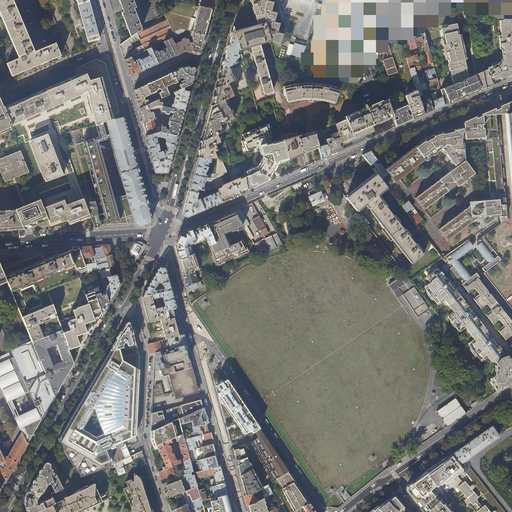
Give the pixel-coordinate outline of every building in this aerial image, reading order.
[(0,0),(0,14),(18,58),(6,63),(11,76),(61,55),(61,54),(55,43),(34,51),(12,0),(0,0)] [(84,26),(89,41),(98,39),(97,37),(97,35),(98,34),(95,26),(89,4),(88,0),(76,0),(83,23),(82,23),(82,27),(84,26)] [(119,0),(121,5),(124,12),(122,12),(131,37),(142,29),(139,19),(141,19),(140,15),(137,16),(134,8),(136,7),(134,0),(133,0),(119,0)] [(199,0),(198,7),(212,9),(214,1),(214,0),(199,0)] [(238,30),(235,31),(240,49),(251,46),(264,93),(273,91),(260,44),(271,41),(259,0),(251,0),(257,19),(258,19),(259,24),(238,30)] [(259,0),(271,41),(271,44),(274,43),(280,45),(283,33),(277,32),(280,23),(274,21),(277,12),(271,11),(274,2),(268,0),(259,0)] [(210,15),(212,9),(198,7),(179,3),(164,14),(174,37),(184,32),(187,31),(205,36),(207,29),(210,15)] [(44,17),(55,43),(61,54),(68,51),(50,10),(47,12),(44,13),(45,16),(46,16),(44,17)] [(150,25),(145,28),(145,27),(142,29),(131,37),(120,45),(121,50),(124,60),(131,57),(141,52),(151,48),(155,46),(160,44),(167,40),(174,37),(164,14),(158,18),(160,21),(152,25),(151,23),(150,24),(150,25)] [(402,30),(406,36),(423,24),(415,14),(408,19),(411,23),(402,30)] [(427,26),(432,23),(429,16),(423,19),(427,26)] [(511,23),(510,23),(509,22),(505,22),(505,20),(500,21),(501,36),(499,36),(500,48),(502,49),(503,58),(501,59),(499,63),(497,63),(495,62),(492,64),(493,65),(488,68),(488,69),(482,71),(485,88),(487,87),(511,76),(511,23)] [(468,77),(455,23),(446,25),(447,27),(439,29),(442,38),(441,38),(446,59),(447,59),(449,66),(451,66),(452,70),(450,70),(453,84),(440,90),(441,95),(444,106),(447,105),(479,91),(478,88),(479,88),(481,87),(481,90),(485,88),(482,71),(468,77)] [(241,52),(240,49),(235,31),(233,26),(229,40),(225,58),(224,61),(222,67),(221,70),(229,66),(236,62),(237,57),(238,57),(239,53),(238,53),(238,54),(237,54),(238,50),(239,50),(239,51),(239,52),(241,52)] [(187,31),(184,32),(185,34),(188,33),(190,34),(190,36),(192,37),(192,39),(193,41),(192,42),(192,43),(190,44),(191,46),(190,47),(192,47),(191,53),(194,53),(197,54),(200,52),(202,45),(205,36),(187,31)] [(185,34),(184,32),(174,37),(167,40),(175,56),(182,53),(184,52),(186,51),(191,53),(192,47),(190,47),(191,46),(190,44),(187,39),(186,40),(185,38),(181,40),(181,42),(175,45),(174,43),(172,40),(185,34)] [(420,35),(413,37),(414,43),(425,40),(422,32),(419,33),(420,35)] [(416,48),(414,43),(413,37),(413,36),(407,40),(410,49),(416,48)] [(175,56),(167,40),(160,44),(160,46),(164,44),(166,47),(166,49),(158,52),(157,51),(155,46),(151,48),(158,64),(167,59),(175,56)] [(158,64),(151,48),(141,52),(142,54),(147,51),(149,54),(149,56),(141,60),(139,59),(138,57),(135,59),(137,63),(141,72),(150,67),(158,64)] [(414,67),(415,67),(416,66),(415,64),(411,65),(411,63),(409,64),(409,62),(418,60),(416,54),(405,57),(409,69),(414,67)] [(141,72),(137,63),(134,64),(131,57),(124,60),(126,67),(128,75),(131,76),(136,74),(141,72)] [(390,76),(400,73),(394,57),(384,60),(390,76)] [(4,108),(10,122),(9,123),(10,125),(83,93),(83,92),(87,91),(96,124),(106,122),(113,120),(112,115),(119,111),(118,108),(114,95),(111,81),(106,65),(106,64),(97,59),(73,70),(75,75),(4,106),(4,108)] [(179,69),(171,73),(173,78),(175,77),(177,81),(178,80),(179,79),(181,77),(182,78),(183,79),(183,80),(180,81),(181,84),(179,85),(180,87),(178,88),(177,88),(178,90),(192,84),(193,77),(195,71),(193,67),(188,66),(186,66),(179,69)] [(229,66),(221,70),(220,75),(216,91),(211,106),(220,102),(229,98),(234,96),(228,82),(235,79),(229,66)] [(425,76),(435,73),(433,67),(424,70),(425,76)] [(173,78),(171,73),(163,77),(146,84),(151,94),(157,92),(157,90),(159,89),(159,88),(160,88),(161,89),(162,91),(159,92),(162,98),(167,96),(169,94),(166,88),(167,86),(173,83),(175,84),(175,83),(177,82),(177,81),(175,77),(173,78)] [(438,83),(435,73),(425,76),(428,86),(438,83)] [(416,76),(412,77),(414,85),(418,97),(421,96),(420,91),(426,89),(425,83),(418,85),(416,80),(417,80),(418,81),(424,79),(422,74),(416,76)] [(335,102),(340,88),(332,86),(328,84),(317,83),(310,83),(303,83),(297,83),(290,84),(283,86),(287,100),(293,99),(299,98),(305,98),(314,98),(320,98),(326,99),(331,101),(335,102)] [(151,94),(146,84),(140,87),(135,90),(133,93),(135,102),(137,109),(149,104),(147,99),(145,100),(144,97),(151,94)] [(189,94),(192,84),(178,90),(173,93),(170,94),(171,96),(174,94),(175,96),(173,104),(172,104),(171,108),(184,112),(186,104),(189,94)] [(414,85),(402,89),(406,101),(408,105),(409,111),(410,113),(412,118),(414,117),(416,116),(423,114),(420,102),(418,97),(414,85)] [(403,102),(406,101),(402,89),(401,86),(398,87),(399,90),(398,90),(399,93),(400,98),(401,98),(403,102)] [(444,106),(441,95),(439,95),(440,97),(436,98),(434,92),(431,93),(435,109),(444,106)] [(420,102),(423,114),(423,115),(429,112),(433,111),(429,97),(426,98),(427,100),(420,102)] [(162,98),(155,101),(153,102),(149,104),(137,109),(139,114),(141,124),(148,122),(148,121),(154,120),(156,120),(153,112),(149,113),(148,110),(149,109),(150,109),(150,110),(152,111),(156,109),(162,109),(162,106),(162,98)] [(212,112),(229,105),(228,104),(231,103),(229,98),(220,102),(211,106),(211,108),(210,111),(212,112)] [(387,100),(367,108),(372,125),(391,117),(393,116),(391,111),(387,100)] [(496,130),(495,114),(497,114),(499,114),(503,114),(505,114),(511,113),(511,100),(508,103),(502,105),(499,106),(499,108),(497,109),(495,110),(494,108),(491,110),(476,116),(476,118),(475,118),(475,117),(472,118),(463,122),(463,128),(464,138),(469,138),(470,136),(472,136),(472,139),(480,138),(480,140),(485,139),(484,134),(486,134),(486,138),(488,134),(495,133),(495,130),(496,130)] [(0,133),(11,129),(10,125),(9,123),(10,122),(4,108),(2,109),(0,103),(0,133)] [(212,112),(210,111),(206,128),(202,140),(223,132),(230,129),(227,122),(234,118),(229,105),(212,112)] [(366,139),(365,136),(375,132),(372,125),(367,108),(366,105),(364,105),(365,108),(334,121),(336,127),(342,146),(352,142),(353,145),(366,139)] [(407,112),(409,111),(408,105),(391,111),(393,116),(393,118),(396,117),(397,119),(394,120),(396,126),(405,123),(412,119),(412,118),(410,113),(407,114),(407,112)] [(169,121),(181,124),(184,112),(171,108),(164,106),(162,106),(162,109),(162,112),(165,113),(165,114),(168,115),(169,114),(169,112),(173,113),(172,115),(171,117),(170,117),(169,120),(169,121)] [(168,125),(169,120),(170,117),(171,117),(172,115),(173,113),(169,112),(169,114),(168,115),(165,114),(165,113),(162,112),(162,109),(156,109),(152,111),(150,110),(150,109),(149,109),(148,110),(149,113),(153,112),(156,120),(154,120),(155,126),(159,125),(161,126),(161,125),(165,126),(166,126),(165,128),(169,129),(169,127),(168,127),(169,125),(168,125)] [(127,130),(124,117),(113,120),(106,122),(110,134),(110,137),(114,149),(116,159),(117,159),(120,171),(119,171),(126,194),(132,216),(133,221),(133,223),(134,223),(135,223),(140,226),(149,224),(152,219),(151,216),(148,205),(145,194),(142,182),(139,172),(137,163),(134,154),(131,143),(127,130)] [(155,126),(154,120),(148,121),(148,122),(141,124),(143,130),(145,136),(161,132),(161,126),(159,125),(155,126)] [(179,131),(181,124),(169,121),(169,120),(168,125),(169,125),(168,127),(169,127),(169,129),(165,128),(166,126),(165,126),(161,125),(161,126),(161,132),(177,136),(179,131)] [(288,158),(283,141),(273,144),(273,143),(271,143),(269,137),(272,137),(268,125),(262,127),(263,128),(274,169),(278,161),(288,158)] [(321,127),(315,136),(317,143),(321,141),(320,138),(324,136),(323,131),(321,127)] [(327,143),(330,155),(332,154),(334,153),(343,149),(342,146),(336,127),(323,131),(324,136),(327,143)] [(248,175),(245,176),(245,177),(247,189),(251,188),(259,184),(267,181),(272,172),(274,169),(263,128),(250,133),(249,131),(242,133),(244,139),(241,140),(245,151),(260,146),(263,157),(258,166),(246,171),(248,175)] [(462,143),(461,133),(462,133),(462,128),(459,128),(456,129),(452,130),(442,132),(435,135),(431,136),(420,141),(421,142),(417,146),(415,147),(424,160),(431,169),(435,165),(429,157),(432,154),(435,152),(441,148),(456,167),(439,180),(448,192),(457,185),(458,187),(466,181),(466,179),(474,174),(464,161),(463,143),(462,143)] [(163,157),(173,153),(174,147),(177,136),(161,132),(145,136),(149,149),(152,162),(158,159),(163,157)] [(223,132),(202,140),(202,143),(201,146),(203,147),(204,148),(200,149),(199,151),(200,151),(202,158),(217,160),(216,164),(215,174),(215,178),(217,187),(217,189),(219,197),(222,202),(241,194),(244,193),(248,191),(247,189),(245,177),(239,179),(239,178),(223,185),(220,176),(227,173),(217,151),(227,148),(223,132)] [(314,132),(298,137),(302,152),(304,152),(310,150),(310,149),(312,148),(318,146),(317,143),(315,136),(314,132)] [(297,133),(282,137),(283,141),(288,158),(295,156),(295,155),(296,155),(300,154),(302,153),(302,152),(298,137),(297,133)] [(110,137),(110,134),(97,137),(93,138),(93,136),(84,138),(85,140),(84,141),(100,201),(91,204),(90,200),(84,200),(90,217),(93,216),(95,215),(98,225),(109,224),(126,222),(125,218),(128,217),(132,216),(126,194),(123,195),(114,198),(98,140),(110,137)] [(44,178),(46,182),(63,175),(47,135),(30,141),(31,144),(30,145),(43,179),(44,178)] [(505,208),(505,204),(506,204),(505,182),(502,182),(502,178),(504,178),(503,168),(501,168),(500,164),(503,163),(502,153),(501,154),(501,149),(502,149),(501,139),(498,140),(498,137),(496,137),(491,137),(495,192),(498,192),(498,198),(498,200),(488,201),(472,202),(472,204),(463,211),(471,223),(477,218),(477,219),(482,218),(481,216),(489,216),(499,215),(499,216),(500,224),(505,221),(507,220),(507,208),(505,208)] [(323,158),(330,155),(327,143),(318,147),(321,159),(323,158)] [(400,179),(424,160),(415,147),(389,166),(387,168),(385,169),(388,174),(395,182),(400,179)] [(0,159),(0,171),(3,180),(28,170),(20,151),(0,159)] [(373,169),(377,173),(381,179),(388,174),(385,169),(380,163),(379,164),(378,164),(378,163),(377,164),(376,163),(377,162),(376,161),(378,160),(371,151),(368,152),(362,155),(369,163),(371,165),(373,163),(376,167),(373,169)] [(169,166),(173,153),(163,157),(163,160),(159,161),(158,159),(152,162),(154,167),(155,173),(168,173),(169,166)] [(210,164),(216,164),(217,160),(202,158),(197,158),(196,162),(195,168),(194,171),(193,175),(205,178),(215,178),(215,174),(210,174),(207,176),(206,174),(209,164),(210,164)] [(406,187),(431,169),(424,160),(400,179),(406,187)] [(387,187),(381,179),(377,173),(346,197),(351,204),(356,210),(367,203),(413,263),(424,255),(378,194),(387,187)] [(205,178),(193,175),(191,182),(186,202),(182,213),(187,217),(213,206),(222,202),(219,197),(217,189),(215,189),(216,192),(214,193),(213,191),(206,194),(207,196),(200,199),(198,200),(196,199),(199,190),(203,191),(203,190),(204,190),(204,189),(205,184),(207,185),(213,183),(215,188),(217,187),(215,178),(205,178)] [(424,209),(448,192),(439,180),(431,185),(423,191),(415,198),(424,209)] [(423,191),(431,185),(429,182),(421,188),(423,191)] [(313,193),(310,184),(305,186),(308,194),(313,193)] [(309,196),(313,205),(325,200),(321,191),(309,196)] [(430,218),(454,200),(448,192),(424,209),(430,218)] [(345,209),(351,204),(346,197),(344,194),(338,199),(345,209)] [(63,200),(43,208),(50,226),(54,224),(56,224),(67,220),(69,225),(82,220),(86,218),(90,217),(83,199),(65,205),(63,200)] [(51,226),(50,226),(43,208),(40,200),(16,210),(23,227),(27,226),(30,225),(31,227),(33,227),(51,226)] [(402,205),(406,211),(413,206),(409,200),(402,205)] [(317,220),(324,217),(320,207),(313,210),(317,220)] [(23,227),(16,210),(0,211),(0,228),(5,228),(7,228),(9,227),(11,227),(12,228),(23,228),(23,227)] [(243,225),(241,222),(234,210),(231,212),(218,217),(207,222),(216,243),(216,244),(211,246),(214,253),(213,254),(213,255),(217,263),(218,265),(219,265),(225,262),(234,258),(241,254),(249,251),(247,246),(246,243),(245,243),(243,240),(230,246),(224,234),(223,233),(226,232),(227,233),(243,225)] [(447,241),(471,223),(463,211),(455,217),(447,223),(439,229),(447,241)] [(411,218),(416,224),(423,219),(418,213),(411,218)] [(447,223),(455,217),(453,214),(444,220),(447,223)] [(259,216),(252,220),(259,232),(262,231),(264,236),(269,233),(259,216)] [(247,218),(241,222),(243,225),(251,239),(254,238),(247,225),(250,224),(247,218)] [(209,246),(216,243),(207,222),(189,230),(180,234),(175,244),(175,245),(177,251),(179,259),(190,256),(190,255),(193,254),(195,253),(194,252),(193,252),(191,244),(193,243),(194,244),(204,240),(203,237),(204,237),(206,238),(208,241),(207,242),(209,246)] [(330,236),(333,241),(347,234),(345,229),(330,236)] [(282,244),(279,239),(276,233),(265,239),(261,241),(261,240),(254,244),(260,254),(266,251),(267,252),(282,244)] [(490,252),(493,249),(483,236),(477,240),(477,246),(476,247),(485,259),(489,255),(490,256),(492,254),(490,252)] [(143,246),(137,243),(135,244),(133,247),(131,250),(131,253),(137,256),(143,246)] [(98,245),(80,246),(83,256),(84,258),(94,255),(95,257),(94,257),(95,259),(112,254),(111,249),(109,244),(98,245)] [(68,247),(69,251),(73,260),(83,256),(80,246),(73,247),(68,247)] [(44,260),(41,253),(39,254),(14,264),(2,269),(7,281),(32,342),(44,337),(38,323),(57,315),(48,290),(79,278),(77,272),(73,260),(69,251),(62,254),(44,260)] [(112,254),(95,259),(95,261),(86,264),(87,268),(89,273),(99,271),(115,266),(113,260),(112,254)] [(199,269),(193,254),(190,255),(190,256),(179,259),(181,267),(183,275),(195,271),(200,270),(199,269)] [(83,256),(73,260),(77,272),(87,268),(83,256)] [(482,268),(485,272),(501,259),(498,256),(495,258),(493,256),(485,262),(486,263),(484,264),(484,265),(484,266),(482,268)] [(450,268),(457,278),(460,275),(461,277),(468,271),(465,268),(466,267),(462,262),(461,263),(458,259),(452,264),(453,266),(450,268)] [(465,301),(456,289),(455,290),(453,288),(454,286),(454,285),(448,277),(445,277),(443,275),(444,274),(442,271),(441,271),(434,263),(425,269),(429,275),(428,276),(431,280),(429,281),(430,282),(427,285),(430,288),(441,303),(444,300),(445,301),(446,301),(453,311),(449,314),(461,330),(466,327),(473,337),(473,338),(474,339),(470,341),(482,357),(484,359),(487,357),(488,358),(489,358),(492,361),(494,360),(496,363),(496,365),(497,367),(497,371),(495,372),(494,373),(496,375),(505,386),(511,380),(511,359),(510,357),(509,358),(507,355),(505,356),(501,350),(501,349),(499,346),(498,346),(497,345),(497,343),(497,341),(491,334),(488,333),(487,331),(478,318),(479,318),(475,313),(475,310),(473,308),(472,306),(470,306),(466,301),(465,301)] [(115,266),(99,271),(101,278),(105,277),(107,277),(117,274),(116,269),(115,266)] [(167,273),(166,267),(159,266),(151,281),(148,286),(142,296),(151,294),(172,290),(170,284),(167,273)] [(195,271),(183,275),(184,277),(185,283),(186,287),(198,282),(195,271)] [(221,276),(220,272),(204,279),(200,281),(198,282),(186,287),(188,292),(205,285),(204,283),(221,276)] [(477,278),(479,276),(476,273),(474,274),(473,274),(472,274),(470,275),(469,274),(462,279),(464,281),(461,284),(464,287),(477,278)] [(119,280),(117,274),(107,277),(109,283),(107,286),(105,277),(101,278),(103,285),(105,291),(105,292),(109,303),(116,292),(120,284),(119,280)] [(397,288),(409,280),(409,281),(410,280),(407,276),(406,277),(404,274),(388,284),(398,298),(402,295),(397,288)] [(464,287),(511,348),(511,323),(511,324),(511,323),(511,321),(490,295),(489,295),(488,294),(487,292),(488,292),(477,278),(464,287)] [(402,295),(418,317),(429,309),(409,281),(409,280),(397,288),(402,295)] [(441,303),(430,288),(427,285),(428,287),(426,289),(429,293),(430,293),(433,297),(433,299),(436,303),(439,301),(440,303),(441,303)] [(100,319),(103,314),(94,288),(94,287),(84,291),(88,303),(96,323),(100,319)] [(94,288),(103,314),(104,312),(105,310),(109,303),(105,292),(101,294),(99,287),(94,288)] [(175,308),(177,308),(175,303),(173,294),(172,290),(151,294),(156,313),(175,308)] [(156,313),(151,294),(142,296),(142,297),(141,302),(141,307),(144,315),(147,325),(162,321),(177,317),(176,313),(175,308),(156,313)] [(92,325),(96,323),(88,303),(77,307),(77,308),(73,310),(75,315),(59,321),(62,329),(73,358),(75,355),(82,343),(89,331),(92,325)] [(461,330),(449,314),(448,315),(448,317),(451,321),(452,320),(456,326),(455,326),(459,331),(460,331),(461,330)] [(180,326),(177,317),(162,321),(166,339),(182,335),(180,326)] [(166,339),(162,321),(147,325),(149,333),(152,343),(162,340),(166,339)] [(119,336),(110,350),(136,343),(133,333),(130,323),(127,322),(119,336)] [(73,361),(73,358),(62,329),(44,337),(32,342),(55,396),(58,391),(66,377),(70,370),(74,363),(73,361)] [(184,334),(182,335),(166,339),(167,340),(168,340),(170,348),(185,344),(187,344),(185,340),(184,334)] [(165,350),(162,340),(152,343),(148,344),(149,348),(150,354),(155,352),(165,350)] [(482,357),(470,341),(470,342),(471,344),(469,346),(472,350),(473,349),(477,354),(476,355),(480,360),(482,357)] [(51,402),(55,396),(32,342),(10,351),(11,352),(42,419),(44,415),(50,405),(51,402)] [(139,359),(139,357),(138,350),(136,343),(110,350),(105,359),(92,381),(86,392),(84,395),(88,397),(90,400),(89,401),(88,401),(87,398),(83,396),(78,405),(75,410),(64,430),(58,439),(62,442),(62,444),(62,446),(77,471),(78,471),(80,476),(108,465),(109,466),(111,466),(113,467),(116,466),(115,463),(126,458),(119,442),(136,435),(136,433),(137,407),(138,387),(139,371),(139,359)] [(189,361),(185,344),(170,348),(165,350),(155,352),(156,357),(155,357),(154,364),(154,371),(162,369),(189,361)] [(42,419),(11,352),(0,357),(0,358),(18,398),(25,396),(33,412),(26,415),(34,432),(38,426),(42,419)] [(18,398),(0,358),(0,385),(7,400),(8,403),(11,402),(18,398)] [(169,374),(176,398),(198,392),(195,382),(190,364),(189,361),(162,369),(164,375),(169,374)] [(505,386),(496,375),(494,373),(494,374),(495,375),(488,380),(497,391),(499,390),(505,386)] [(276,479),(288,472),(289,471),(276,452),(256,423),(234,390),(227,379),(223,382),(222,381),(216,385),(217,387),(220,392),(218,393),(245,433),(250,429),(252,432),(254,431),(257,436),(250,443),(267,473),(271,481),(276,479)] [(159,391),(160,395),(163,394),(160,383),(157,384),(158,387),(155,389),(153,389),(153,393),(155,392),(159,391)] [(7,400),(0,385),(0,387),(8,403),(7,400)] [(447,426),(466,413),(455,399),(437,411),(447,426)] [(174,420),(179,418),(202,408),(202,407),(200,400),(152,414),(151,431),(153,430),(172,421),(174,420)] [(472,409),(481,403),(480,400),(478,401),(477,400),(470,405),(472,409)] [(19,419),(11,402),(8,403),(14,417),(22,432),(24,429),(19,419)] [(14,417),(8,403),(21,433),(22,432),(14,417)] [(34,432),(26,415),(19,419),(24,429),(29,441),(32,435),(34,432)] [(153,430),(151,431),(150,438),(153,447),(171,439),(175,437),(176,437),(172,421),(153,430)] [(207,424),(198,427),(194,428),(195,430),(197,437),(209,434),(208,429),(207,424)] [(460,448),(451,454),(459,464),(465,460),(466,461),(467,460),(466,459),(470,456),(486,445),(491,441),(491,442),(493,442),(492,440),(498,436),(496,432),(497,432),(496,430),(495,431),(491,426),(482,433),(460,448)] [(0,488),(0,489),(11,472),(19,457),(25,447),(27,443),(22,432),(21,433),(4,462),(0,452),(0,488)] [(209,434),(197,437),(185,440),(186,446),(190,445),(191,450),(199,448),(198,441),(201,440),(202,441),(213,438),(212,436),(211,433),(209,434)] [(183,434),(178,436),(176,437),(175,437),(176,440),(177,440),(178,440),(184,461),(186,469),(184,470),(185,473),(184,474),(184,475),(184,476),(184,477),(185,477),(186,477),(187,480),(189,480),(191,488),(197,486),(194,474),(192,475),(191,472),(193,471),(191,462),(188,451),(186,446),(185,440),(183,434)] [(415,443),(417,447),(427,441),(424,437),(415,443)] [(159,471),(161,479),(175,473),(172,466),(181,462),(180,459),(177,461),(176,460),(176,458),(170,445),(169,445),(169,443),(172,442),(171,439),(153,447),(154,449),(158,448),(160,449),(159,450),(164,463),(166,464),(165,466),(162,467),(163,470),(159,471)] [(199,448),(191,450),(188,451),(191,462),(198,460),(215,455),(213,449),(212,444),(199,448)] [(245,454),(250,452),(248,449),(246,445),(244,444),(231,449),(233,455),(234,458),(235,458),(245,454)] [(143,454),(142,451),(133,455),(135,460),(143,456),(143,454)] [(250,452),(245,454),(253,468),(258,466),(254,460),(250,452)] [(245,454),(235,458),(238,466),(240,475),(253,468),(245,454)] [(490,511),(488,509),(492,506),(488,502),(482,506),(476,499),(482,494),(479,490),(474,493),(472,490),(472,489),(470,486),(469,487),(465,481),(469,477),(465,472),(459,464),(451,454),(442,461),(430,469),(428,471),(413,481),(408,485),(408,491),(411,495),(416,501),(423,510),(424,511),(490,511)] [(216,460),(215,455),(198,460),(201,471),(207,469),(218,466),(216,460)] [(130,457),(130,456),(126,458),(115,463),(116,466),(117,469),(123,466),(122,462),(123,462),(123,464),(132,460),(131,458),(132,458),(132,457),(130,457)] [(131,467),(132,469),(146,464),(144,459),(142,461),(142,462),(137,464),(137,465),(131,467)] [(56,474),(51,463),(49,462),(46,462),(45,463),(42,467),(39,472),(45,476),(45,477),(49,484),(52,483),(55,491),(63,487),(58,477),(57,474),(56,474)] [(126,465),(123,466),(117,469),(119,475),(127,471),(126,468),(127,467),(126,465)] [(218,466),(207,469),(209,475),(214,474),(215,476),(214,476),(215,481),(214,481),(213,480),(210,480),(211,485),(216,484),(216,485),(225,482),(224,478),(221,470),(220,466),(218,466)] [(263,487),(253,468),(240,475),(243,485),(246,495),(250,494),(253,492),(263,487)] [(465,472),(469,477),(479,490),(482,494),(488,502),(492,506),(496,511),(504,511),(471,468),(465,472)] [(201,471),(194,473),(194,474),(197,486),(199,490),(202,489),(201,485),(200,485),(198,478),(209,475),(207,469),(201,471)] [(34,481),(33,483),(29,490),(35,494),(34,495),(39,499),(39,498),(41,499),(42,498),(40,497),(43,492),(44,492),(49,484),(45,477),(45,476),(39,472),(34,481)] [(292,477),(288,472),(276,479),(294,511),(303,506),(308,503),(301,492),(296,485),(292,477)] [(143,485),(143,482),(141,476),(133,480),(133,481),(132,481),(131,479),(125,481),(127,487),(123,489),(127,499),(132,497),(144,492),(142,486),(143,485)] [(167,485),(167,486),(167,487),(167,490),(167,492),(166,493),(167,498),(185,491),(181,480),(167,485)] [(226,488),(225,482),(216,485),(215,485),(217,492),(201,497),(201,498),(202,501),(210,499),(225,494),(228,493),(226,488)] [(102,501),(94,483),(73,493),(80,509),(81,510),(90,506),(102,501)] [(264,498),(268,496),(273,493),(270,488),(268,484),(263,487),(267,493),(263,495),(264,498)] [(197,486),(191,488),(186,491),(188,495),(189,495),(192,502),(201,498),(201,497),(199,490),(197,486)] [(69,499),(67,495),(66,496),(66,495),(66,494),(63,487),(55,491),(54,492),(53,492),(51,493),(56,502),(60,511),(62,511),(69,511),(70,511),(69,511),(75,511),(75,509),(73,510),(71,505),(69,499)] [(338,493),(344,504),(350,499),(344,489),(338,493)] [(34,511),(56,502),(51,493),(50,491),(49,492),(51,497),(41,502),(41,503),(41,504),(40,504),(39,501),(41,500),(41,499),(39,498),(39,499),(34,495),(35,494),(29,490),(26,494),(25,496),(25,499),(25,501),(25,504),(25,505),(28,511),(34,511)] [(150,511),(149,507),(144,492),(132,497),(127,499),(129,503),(131,509),(131,511),(150,511)] [(256,502),(253,492),(250,494),(246,495),(244,496),(245,499),(247,505),(249,505),(256,502)] [(80,509),(73,493),(71,493),(67,495),(69,499),(71,505),(73,510),(75,509),(75,511),(77,511),(79,511),(81,510),(80,509)] [(230,511),(228,506),(225,494),(210,499),(213,511),(230,511)] [(267,511),(275,508),(268,496),(264,498),(256,502),(249,505),(248,505),(250,511),(267,511)] [(203,505),(202,501),(201,498),(192,502),(176,509),(177,511),(189,511),(187,507),(189,506),(191,510),(203,505)] [(399,511),(398,510),(401,508),(396,503),(395,501),(391,504),(390,502),(388,500),(383,505),(373,511),(399,511)] [(55,511),(58,511),(60,511),(56,502),(34,511),(55,511)] [(310,502),(308,503),(303,506),(306,511),(316,511),(314,509),(310,502)]
